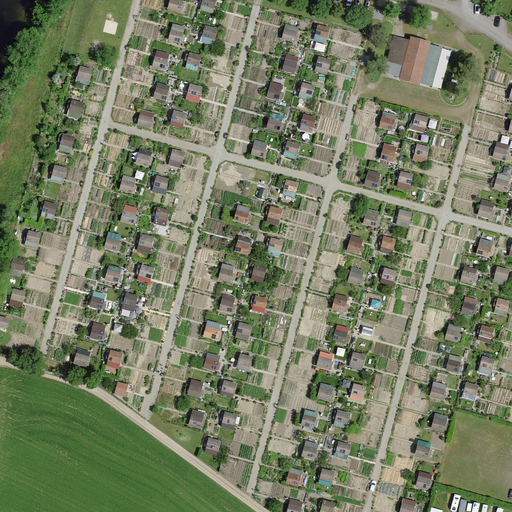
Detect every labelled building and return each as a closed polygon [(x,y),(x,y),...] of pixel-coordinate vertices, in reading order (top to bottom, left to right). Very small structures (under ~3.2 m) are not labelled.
[(175,0),(169,0),(168,8),(179,12),(180,10),(182,3),(182,2),(175,0)] [(213,8),(202,5),(200,10),(212,13),(213,8)] [(171,30),(183,33),(185,27),(173,24),(171,30)] [(330,27),(318,24),(318,25),(316,33),(315,35),(327,38),(330,27)] [(217,28),(205,25),(205,27),(203,34),(203,36),(214,39),(217,28)] [(285,29),(282,39),(294,42),(294,41),(296,34),(297,32),(285,29)] [(171,30),(169,39),(181,43),(181,41),(183,34),(183,33),(171,30)] [(327,38),(315,35),(314,40),(326,43),(327,38)] [(401,78),(411,40),(394,35),(384,74),(401,78)] [(214,39),(203,36),(201,41),(213,44),(214,39)] [(411,40),(401,78),(420,83),(430,45),(411,40)] [(442,48),(430,45),(420,83),(432,86),(442,48)] [(155,57),(167,60),(168,54),(156,51),(155,57)] [(201,55),(189,52),(189,54),(187,61),(186,63),(198,66),(201,55)] [(331,59),(319,56),(319,57),(317,65),(317,66),(328,69),(331,59)] [(155,57),(152,66),(164,70),(165,68),(167,61),(167,60),(155,57)] [(286,60),(283,70),(295,74),(295,72),(297,65),(297,63),(286,60)] [(198,66),(186,63),(185,68),(197,71),(198,66)] [(93,68),(81,65),(81,67),(79,74),(78,76),(90,79),(93,68)] [(328,69),(317,66),(315,72),(327,75),(328,69)] [(90,79),(78,76),(77,81),(88,84),(90,79)] [(315,86),(303,83),(303,84),(301,91),(300,93),(312,96),(315,86)] [(202,87),(190,84),(190,85),(188,92),(188,94),(199,97),(202,87)] [(270,87),(267,97),(279,100),(279,99),(281,92),(282,90),(270,87)] [(156,88),(153,98),(165,101),(166,100),(168,93),(168,91),(156,88)] [(199,97),(188,94),(186,99),(198,102),(199,97)] [(84,102),(72,99),(72,100),(70,108),(69,110),(81,113),(84,102)] [(81,113),(69,110),(68,115),(80,118),(81,113)] [(186,114),(174,111),(174,112),(172,119),(171,121),(183,124),(186,114)] [(270,118),(282,122),(283,116),(271,113),(270,118)] [(316,117),(304,114),(304,116),(302,123),(301,125),(313,128),(316,117)] [(428,117),(416,114),(416,116),(414,123),(414,125),(426,128),(428,117)] [(140,115),(137,125),(149,128),(149,127),(151,120),(152,118),(140,115)] [(383,117),(380,127),(392,130),(392,129),(394,122),(395,120),(383,117)] [(270,118),(267,128),(279,132),(279,130),(281,123),(282,122),(270,118)] [(426,128),(414,125),(412,130),(424,133),(426,128)] [(75,137),(63,134),(63,135),(61,142),(60,144),(72,147),(75,137)] [(299,144),(288,141),(287,143),(285,150),(285,152),(297,155),(299,144)] [(72,147),(60,144),(59,149),(71,152),(72,147)] [(254,145),(251,155),(263,158),(264,157),(265,150),(266,148),(254,145)] [(430,148),(418,145),(417,146),(415,153),(415,155),(427,158),(430,148)] [(497,147),(494,157),(506,161),(506,159),(508,152),(509,151),(497,147)] [(185,152),(174,149),(173,151),(171,158),(171,160),(182,163),(185,152)] [(383,149),(381,158),(393,162),(393,160),(395,153),(395,152),(383,149)] [(139,153),(136,163),(148,166),(148,165),(150,158),(151,156),(139,153)] [(427,158),(415,155),(414,160),(426,163),(427,158)] [(182,163),(171,160),(169,165),(181,168),(182,163)] [(67,167),(55,164),(55,166),(53,173),(53,175),(64,178),(67,167)] [(413,175),(401,172),(401,173),(399,181),(399,182),(410,185),(413,175)] [(64,178),(53,175),(51,180),(63,183),(64,178)] [(169,179),(157,176),(157,177),(155,185),(154,186),(166,189),(169,179)] [(368,176),(365,186),(377,189),(377,187),(379,180),(380,179),(368,176)] [(299,182),(287,179),(287,180),(285,188),(285,190),(296,193),(299,182)] [(497,179),(495,189),(507,192),(507,191),(509,184),(509,182),(497,179)] [(123,180),(120,190),(132,193),(132,191),(134,185),(135,183),(123,180)] [(166,189),(154,186),(153,192),(165,195),(166,189)] [(296,193),(285,190),(283,195),(295,198),(296,193)] [(57,204),(45,201),(45,202),(43,210),(42,211),(54,214),(57,204)] [(124,211),(136,214),(137,208),(125,205),(124,211)] [(237,210),(249,213),(251,208),(239,205),(237,210)] [(481,205),(479,215),(491,218),(491,217),(493,210),(493,209),(481,205)] [(283,209),(271,206),(271,207),(269,215),(268,217),(280,220),(283,209)] [(170,210),(158,207),(158,209),(156,216),(155,218),(167,221),(170,210)] [(237,210),(235,220),(247,223),(247,222),(249,215),(249,213),(237,210)] [(412,214),(400,210),(400,212),(398,219),(398,220),(410,224),(412,214)] [(54,214),(42,211),(41,217),(53,220),(54,214)] [(124,211),(121,222),(133,225),(133,223),(135,216),(136,214),(124,211)] [(366,214),(364,224),(376,227),(376,226),(378,219),(378,218),(366,214)] [(280,220),(268,217),(267,222),(279,225),(280,220)] [(167,221),(155,218),(154,223),(166,226),(167,221)] [(41,234),(29,231),(28,232),(27,239),(26,241),(38,244),(41,234)] [(107,238),(120,241),(121,235),(109,232),(107,238)] [(154,238),(142,235),(142,236),(140,243),(139,245),(151,248),(154,238)] [(396,240),(384,237),(384,239),(382,246),(382,247),(393,250),(396,240)] [(107,238),(105,247),(117,251),(117,249),(119,242),(120,241),(107,238)] [(283,241),(272,238),(272,239),(270,246),(269,248),(281,251),(283,241)] [(350,241),(348,251),(360,254),(360,253),(362,246),(362,244),(350,241)] [(238,242),(235,252),(247,255),(248,253),(250,247),(250,245),(238,242)] [(480,244),(477,254),(489,258),(490,256),(491,249),(492,248),(480,244)] [(151,248),(139,245),(138,250),(149,253),(151,248)] [(281,251),(269,248),(268,253),(279,256),(281,251)] [(25,261),(13,258),(13,259),(11,267),(10,268),(22,271),(25,261)] [(153,268),(142,265),(141,266),(139,274),(139,275),(150,279),(153,268)] [(267,268),(255,265),(255,266),(253,273),(253,275),(264,278),(267,268)] [(510,270),(498,267),(498,269),(496,276),(495,278),(507,281),(510,270)] [(22,271),(10,268),(9,274),(20,277),(22,271)] [(222,269),(219,279),(231,282),(232,280),(233,273),(234,272),(222,269)] [(397,272),(385,269),(385,270),(383,277),(383,279),(394,282),(397,272)] [(108,270),(106,280),(118,283),(118,282),(120,275),(120,273),(108,270)] [(464,271),(461,281),(473,284),(474,283),(475,276),(476,275),(464,271)] [(351,272),(348,282),(360,285),(360,284),(362,277),(363,276),(351,272)] [(150,279),(139,275),(137,281),(149,284),(150,279)] [(264,278),(253,275),(252,280),(263,283),(264,278)] [(25,292),(14,289),(13,290),(11,298),(11,299),(23,302),(25,292)] [(138,296),(126,293),(126,294),(124,302),(123,304),(135,307),(138,296)] [(268,298),(256,295),(256,296),(254,304),(254,306),(265,309),(268,298)] [(92,296),(90,306),(102,309),(102,308),(104,301),(104,300),(92,296)] [(23,302),(11,299),(10,305),(21,308),(23,302)] [(511,302),(498,299),(498,300),(496,307),(496,309),(508,312),(511,302)] [(222,300),(220,310),(232,313),(232,311),(234,304),(234,303),(222,300)] [(335,300),(332,309),(344,312),(345,311),(346,304),(347,303),(335,300)] [(465,303),(462,313),(474,316),(474,315),(476,308),(477,306),(465,303)] [(135,307),(123,304),(122,309),(134,312),(135,307)] [(265,309),(254,306),(252,311),(264,314),(265,309)] [(9,319),(0,316),(0,327),(6,329),(9,319)] [(210,319),(206,336),(219,339),(223,322),(210,319)] [(252,326),(240,323),(240,324),(238,331),(238,333),(249,336),(252,326)] [(494,329),(482,326),(482,327),(480,334),(480,336),(492,339),(494,329)] [(93,328),(90,338),(102,341),(102,339),(104,332),(105,331),(93,328)] [(337,330),(334,340),(346,343),(346,342),(348,335),(349,333),(337,330)] [(448,330),(446,340),(458,343),(458,341),(460,334),(460,333),(448,330)] [(249,336),(238,333),(236,338),(248,341),(249,336)] [(122,353),(111,350),(110,352),(109,359),(108,361),(120,364),(122,353)] [(366,356),(354,352),(354,354),(352,361),(352,362),(364,366),(366,356)] [(77,354),(74,364),(86,367),(86,365),(88,358),(89,357),(77,354)] [(253,357),(241,354),(241,355),(239,362),(239,364),(250,367),(253,357)] [(320,357),(318,367),(330,370),(330,368),(332,361),(332,360),(320,357)] [(495,360),(483,357),(483,358),(481,365),(481,367),(493,370),(495,360)] [(207,358),(204,368),(216,371),(217,370),(219,363),(219,361),(207,358)] [(120,364),(108,361),(107,366),(118,369),(120,364)] [(450,361),(447,371),(459,373),(460,372),(461,365),(462,364),(450,361)] [(250,367),(239,364),(237,369),(249,372),(250,367)] [(237,384),(225,381),(225,382),(223,389),(222,391),(234,394),(237,384)] [(128,385),(118,382),(115,395),(125,397),(128,385)] [(479,386),(467,383),(467,384),(465,392),(464,394),(476,397),(479,386)] [(367,387),(355,384),(355,385),(353,393),(353,394),(364,397),(367,387)] [(191,385),(188,395),(200,398),(200,396),(202,390),(203,388),(191,385)] [(321,388),(318,398),(330,401),(331,400),(333,393),(333,392),(321,388)] [(433,388),(431,398),(443,401),(443,399),(445,392),(445,391),(433,388)] [(234,394),(222,391),(221,396),(233,399),(234,394)] [(351,414),(339,411),(339,412),(337,420),(336,421),(348,424),(351,414)] [(237,415),(226,412),(226,413),(224,421),(223,422),(235,425),(237,415)] [(192,415),(189,425),(201,428),(202,427),(204,420),(204,418),(192,415)] [(305,415),(302,425),(314,428),(315,427),(316,420),(317,418),(305,415)] [(435,419),(432,429),(444,432),(445,431),(446,424),(447,422),(435,419)] [(235,425),(223,422),(222,427),(233,430),(235,425)] [(222,442),(209,438),(209,439),(207,447),(207,448),(219,452),(222,442)] [(351,445),(340,442),(339,444),(337,451),(337,452),(349,455),(351,445)] [(305,446),(303,456),(315,460),(315,458),(317,451),(317,450),(305,446)] [(419,446),(416,456),(428,458),(429,457),(430,450),(431,448),(419,446)] [(335,473),(323,470),(323,471),(321,478),(321,479),(333,482),(335,473)] [(290,473),(287,483),(299,486),(299,485),(301,478),(301,477),(290,473)] [(420,477),(417,487),(429,490),(430,489),(431,481),(432,480),(420,477)] [(333,482),(321,479),(320,484),(331,487),(333,482)] [(333,511),(336,504),(324,501),(324,502),(322,509),(322,510),(329,511),(333,511)]
